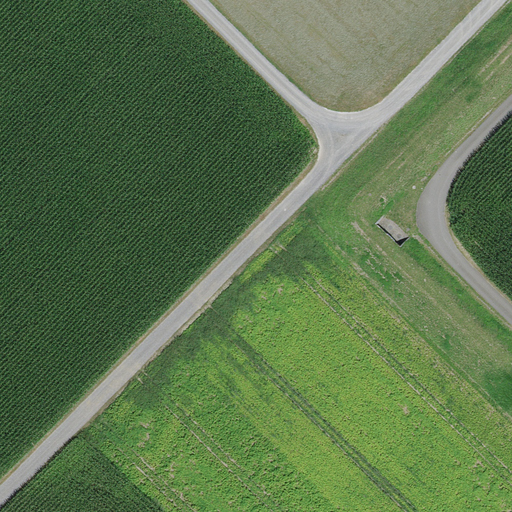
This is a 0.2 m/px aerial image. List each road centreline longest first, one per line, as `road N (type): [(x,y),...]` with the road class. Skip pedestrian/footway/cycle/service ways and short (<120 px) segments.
road 1 (track): [(0,487),(487,0)]
road 2 (residential): [(511,309),(428,227),(426,192),(511,105)]
road 3 (track): [(193,0),(342,147)]
